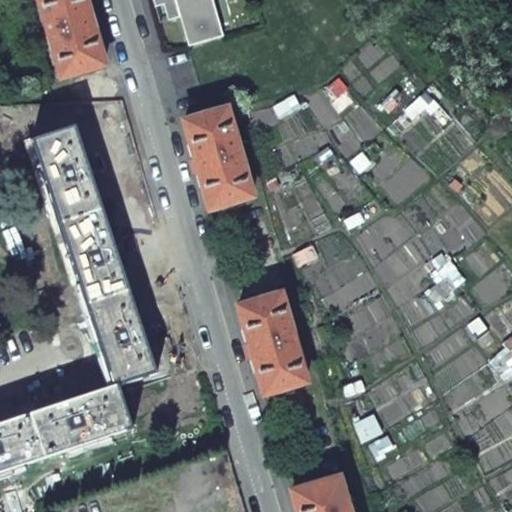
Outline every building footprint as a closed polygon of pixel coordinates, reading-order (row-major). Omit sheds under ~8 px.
[(37,0),(61,78),(104,66),(84,0),(37,0)] [(223,38),(212,0),(153,0),(156,7),(164,5),(168,21),(181,18),(188,47),(223,38)] [(209,211),(252,197),(227,110),(183,122),(209,211)] [(118,385),(157,372),(119,257),(75,127),(33,142),(114,386),(118,385)] [(281,293),(237,308),(263,396),(309,382),(281,293)] [(0,472),(132,430),(118,385),(114,386),(0,423),(0,472)] [(348,511),(338,478),(291,492),(296,511),(348,511)]
